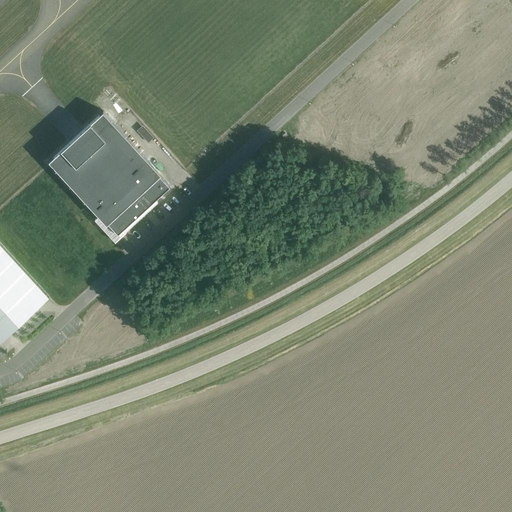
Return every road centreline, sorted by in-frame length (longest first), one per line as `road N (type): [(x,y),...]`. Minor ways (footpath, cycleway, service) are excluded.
road 1 (tertiary): [(0,438),(153,388),(335,303),(511,178)]
road 2 (unclassified): [(0,370),(411,0)]
